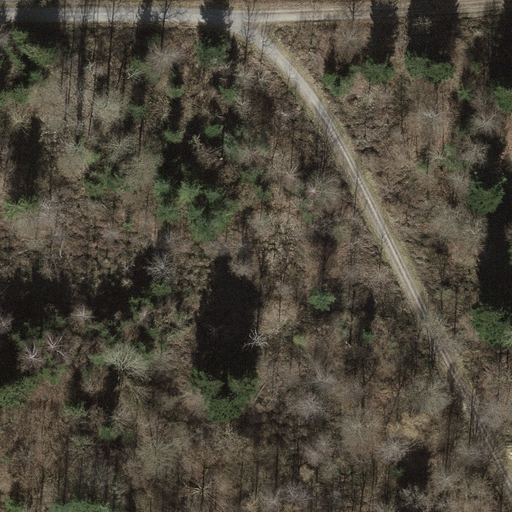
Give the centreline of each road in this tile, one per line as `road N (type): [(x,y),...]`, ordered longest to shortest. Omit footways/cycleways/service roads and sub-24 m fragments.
road 1 (track): [(219,16),(273,52),(314,102),(511,490)]
road 2 (track): [(511,2),(219,16)]
road 3 (track): [(219,16),(0,14)]
